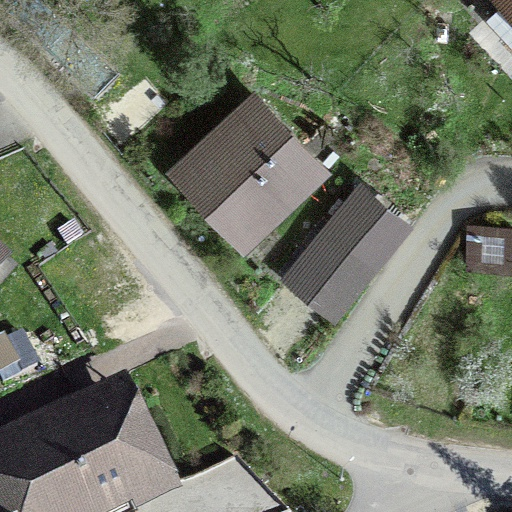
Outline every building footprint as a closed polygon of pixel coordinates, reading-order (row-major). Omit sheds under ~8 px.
[(511,0),(489,0),(497,13),(486,22),(511,49),(511,0)] [(255,103),(182,169),(243,237),(316,171),(255,103)] [(287,276),(333,313),(405,225),(358,187),(287,276)] [(0,247),(0,271),(12,258),(0,247)] [(48,423),(56,441),(0,465),(0,507),(2,511),(175,511),(132,409),(97,424),(89,406),(48,423)]
